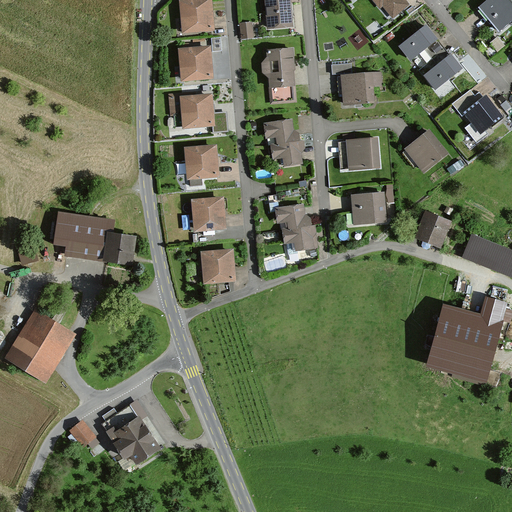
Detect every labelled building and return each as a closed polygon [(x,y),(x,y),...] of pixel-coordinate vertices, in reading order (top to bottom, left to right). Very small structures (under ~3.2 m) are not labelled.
[(212,0),(181,3),(183,34),(215,32),(212,0)] [(264,0),(267,31),(293,29),(290,0),(264,0)] [(409,2),(406,0),(373,0),(389,18),(409,2)] [(511,20),(511,5),(507,0),(488,0),(478,9),(499,32),(511,20)] [(251,24),(241,25),(242,37),(253,36),(251,24)] [(422,51),(428,58),(443,46),(425,25),(399,46),(411,60),(422,51)] [(491,42),(498,52),(506,46),(499,37),(491,42)] [(462,69),(443,46),(428,58),(435,66),(425,75),(437,90),(462,69)] [(210,48),(178,50),(180,81),(213,79),(210,48)] [(292,48),(267,50),(271,102),(296,100),(292,48)] [(378,74),(344,77),(346,107),(374,104),(373,88),(379,88),(378,74)] [(471,91),(453,105),(462,118),(464,117),(480,138),(504,119),(487,98),(484,100),(479,93),(475,97),(471,91)] [(181,94),(169,95),(171,118),(183,117),(184,129),(214,127),(212,96),(181,99),(181,94)] [(278,139),(279,146),(294,144),(291,124),(266,127),(268,140),(278,139)] [(429,130),(406,149),(423,172),(447,153),(429,130)] [(378,139),(347,141),(349,172),(380,169),(378,139)] [(299,143),(294,144),(279,146),(273,147),(275,161),(284,160),(285,167),(302,165),(299,143)] [(216,147),(185,149),(187,180),(218,178),(216,147)] [(179,174),(187,173),(186,164),(178,164),(179,174)] [(277,185),(278,197),(301,196),(301,185),(277,185)] [(384,193),(352,195),(355,227),(386,225),(384,193)] [(224,198),(193,200),(195,232),(226,230),(224,198)] [(289,223),(290,232),(310,229),(309,220),(305,220),(303,208),(278,212),(280,225),(289,223)] [(114,220),(60,213),(56,244),(69,245),(68,256),(131,263),(134,236),(112,234),(114,220)] [(451,222),(426,213),(417,240),(442,248),(451,222)] [(314,250),(310,229),(290,232),(284,233),(286,245),(296,243),(297,253),(314,250)] [(511,251),(471,236),(463,258),(511,276),(511,251)] [(20,251),(22,264),(38,262),(36,249),(20,251)] [(234,251),(201,254),(203,284),(236,282),(234,251)] [(482,316),(445,306),(427,369),(487,386),(510,304),(487,298),(482,316)] [(74,331),(36,309),(8,357),(46,379),(74,331)] [(134,404),(106,422),(135,467),(164,449),(134,404)] [(83,421),(71,431),(84,447),(96,438),(83,421)]
